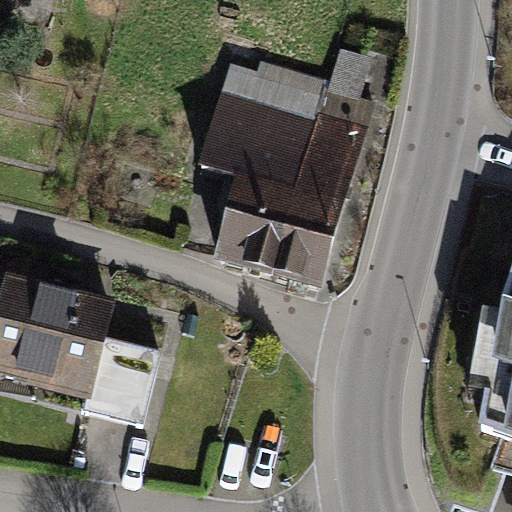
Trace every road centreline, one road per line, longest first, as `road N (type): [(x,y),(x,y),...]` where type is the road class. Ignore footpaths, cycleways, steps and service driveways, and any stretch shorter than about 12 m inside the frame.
road 1 (residential): [(372,358),(185,269),(0,219)]
road 2 (tertiary): [(372,358),(432,141)]
road 3 (tertiary): [(381,511),(367,413),(372,358)]
road 4 (residential): [(0,492),(151,511)]
road 5 (tertiary): [(432,141),(452,0)]
